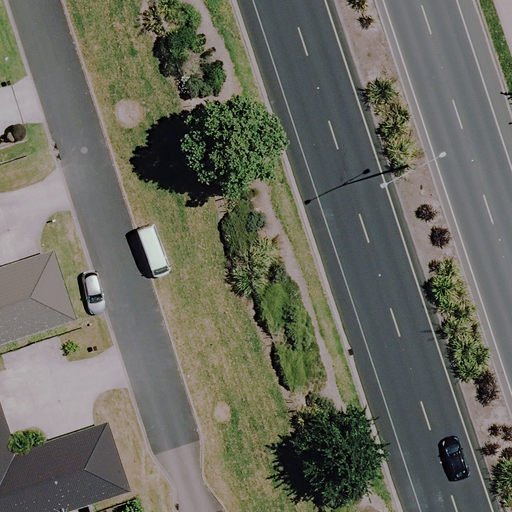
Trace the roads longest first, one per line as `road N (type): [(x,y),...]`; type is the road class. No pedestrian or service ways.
road 1 (primary): [(454,511),(289,0)]
road 2 (residential): [(32,0),(196,511)]
road 3 (primary): [(418,0),(511,287)]
